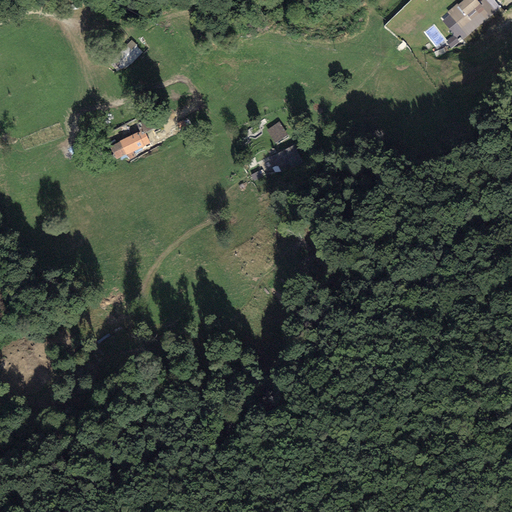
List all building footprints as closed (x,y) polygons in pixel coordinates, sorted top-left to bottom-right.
[(459,43),(499,8),(492,0),(466,0),(456,8),(455,6),(440,19),(459,43)] [(137,135),(144,148),(149,145),(146,138),(145,139),(144,137),(141,138),(139,134),(137,135)] [(144,148),(137,135),(110,148),(117,160),(144,148)] [(293,148),(271,159),(278,173),(300,163),(293,148)] [(266,173),(254,175),(256,187),(268,185),(266,173)]
